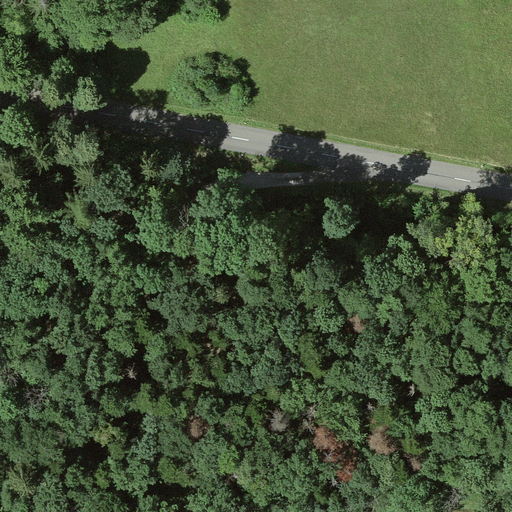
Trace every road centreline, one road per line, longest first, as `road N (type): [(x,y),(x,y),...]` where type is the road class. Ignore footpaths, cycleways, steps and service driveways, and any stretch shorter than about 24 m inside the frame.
road 1 (tertiary): [(0,96),(511,189)]
road 2 (track): [(271,147),(0,265)]
